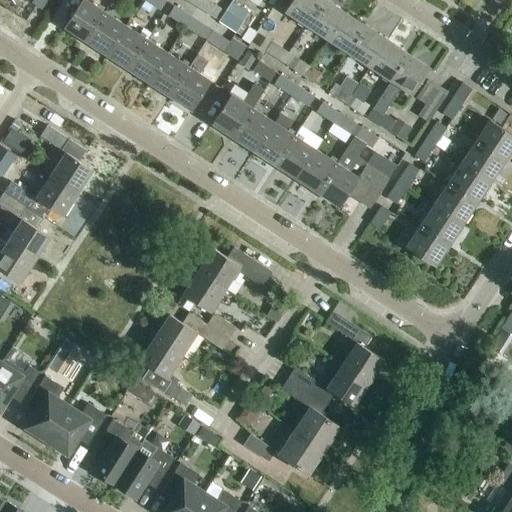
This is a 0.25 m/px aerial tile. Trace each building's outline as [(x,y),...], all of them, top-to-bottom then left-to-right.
[(42,9),(47,0),(33,0),(32,2),(42,9)] [(85,43),(104,14),(82,0),(63,29),(85,43)] [(163,0),(143,0),(160,11),(166,1),(163,0)] [(205,0),(202,0),(198,7),(215,19),(221,10),(205,0)] [(305,28),(323,0),(322,0),(292,0),(284,14),(305,28)] [(326,42),(344,14),(323,0),(305,28),(326,42)] [(185,27),(191,18),(174,7),(168,16),(185,27)] [(236,32),(242,24),(224,12),(219,21),(236,32)] [(106,57),(125,28),(104,14),(85,43),(106,57)] [(344,14),(326,42),(347,56),(365,28),(344,14)] [(191,18),(185,27),(202,39),(208,29),(191,18)] [(125,28),(106,57),(128,71),(146,42),(146,41),(150,35),(142,30),(138,36),(125,28)] [(368,70),(386,42),(365,28),(347,56),(368,70)] [(250,30),(242,41),(250,46),(251,44),(257,34),(250,30)] [(223,52),(230,42),(212,31),(205,41),(223,52)] [(149,85),(168,56),(146,42),(128,71),(149,85)] [(283,64),(289,54),(270,42),(264,52),(283,64)] [(386,42),(368,70),(389,84),(407,56),(386,42)] [(250,71),(258,58),(247,51),(238,64),(250,71)] [(149,85),(170,98),(189,69),(188,69),(168,56),(149,85)] [(407,56),(389,84),(390,84),(367,118),(389,132),(395,123),(383,115),(399,90),(410,98),(429,70),(407,56)] [(303,77),(309,67),(292,57),(286,66),(303,77)] [(189,69),(170,98),(192,112),(210,83),(197,75),(202,67),(193,61),(188,69),(189,69)] [(269,83),(276,73),(259,62),(252,73),(269,83)] [(309,67),(303,77),(321,88),(327,78),(309,67)] [(290,96),(296,86),(279,75),(272,85),(290,96)] [(346,103),(352,95),(334,83),(329,92),(346,103)] [(252,110),(264,92),(254,86),(242,104),(230,96),(211,125),(233,139),(252,110)] [(296,86),(290,96),(307,108),(314,98),(296,86)] [(438,87),(418,117),(427,123),(447,93),(438,87)] [(352,95),(346,103),(364,115),(369,106),(352,95)] [(463,104),(453,98),(442,115),(452,121),(463,104)] [(333,124),(339,114),(321,103),(315,112),(333,124)] [(254,153),(273,124),(252,110),(233,139),(254,153)] [(498,111),(491,121),(499,126),(506,116),(498,111)] [(351,135),(357,126),(339,114),(333,124),(351,135)] [(511,149),(511,136),(491,123),(489,122),(475,143),(504,162),(511,149)] [(395,123),(389,132),(403,142),(410,132),(395,123)] [(426,140),(436,146),(446,130),(436,123),(426,140)] [(273,124),(254,153),(275,167),(294,138),(273,124)] [(50,177),(77,195),(93,172),(78,162),(86,151),(47,125),(40,136),(65,154),(50,177)] [(338,208),(347,194),(369,208),(388,180),(366,166),(357,179),(347,172),(365,145),(371,149),(377,139),(360,128),(336,165),(317,195),(338,208)] [(296,181),(315,151),(294,138),(275,167),(296,181)] [(425,163),(436,146),(426,140),(415,156),(425,163)] [(490,183),(504,162),(475,143),(461,164),(490,183)] [(315,151),(296,181),(317,195),(336,165),(315,151)] [(476,204),(490,183),(461,164),(447,185),(476,204)] [(398,182),(409,189),(420,171),(409,165),(398,182)] [(63,217),(77,195),(50,177),(36,199),(10,182),(3,192),(43,219),(50,208),(63,217)] [(398,206),(409,189),(398,182),(387,199),(398,206)] [(433,207),(462,226),(476,204),(447,185),(433,207)] [(7,243),(34,261),(49,238),(36,230),(42,219),(2,193),(0,196),(0,205),(12,213),(3,226),(14,233),(7,243)] [(380,231),(391,213),(381,207),(370,225),(380,231)] [(448,247),(462,226),(433,207),(419,228),(448,247)] [(434,268),(448,247),(419,228),(405,249),(434,268)] [(0,271),(19,284),(34,261),(7,243),(0,254),(0,271)] [(197,273),(224,291),(236,273),(261,289),(271,275),(232,249),(226,260),(212,250),(197,273)] [(209,314),(224,291),(197,273),(181,296),(209,314)] [(276,325),(285,310),(275,304),(266,319),(276,325)] [(341,368),(368,385),(383,363),(364,350),(371,339),(332,314),(325,324),(356,345),(341,368)] [(228,341),(206,326),(188,315),(182,325),(168,316),(153,339),(181,357),(197,333),(222,350),(228,341)] [(206,326),(228,341),(235,331),(213,316),(206,326)] [(502,351),(511,336),(502,330),(492,344),(502,351)] [(179,382),(169,375),(181,357),(153,339),(138,362),(149,369),(142,380),(163,393),(169,383),(176,387),(179,382)] [(3,361),(0,366),(0,412),(12,393),(22,400),(39,375),(28,368),(24,374),(3,361)] [(368,385),(341,368),(334,363),(319,385),(294,368),(287,379),(327,406),(333,396),(353,409),(368,385)] [(47,442),(69,407),(57,399),(64,389),(45,377),(29,402),(38,409),(26,428),(47,442)] [(320,417),(327,406),(287,379),(280,390),(309,410),(294,433),(324,453),(339,429),(320,417)] [(158,413),(165,402),(159,398),(134,382),(127,392),(158,413)] [(184,407),(191,396),(169,383),(163,393),(184,407)] [(264,387),(259,395),(266,400),(271,392),(264,387)] [(256,423),(265,407),(253,400),(244,416),(256,423)] [(69,407),(47,442),(68,456),(81,436),(90,442),(106,417),(88,405),(82,415),(69,407)] [(184,415),(178,426),(193,435),(199,425),(184,415)] [(114,486),(138,449),(141,444),(128,436),(131,432),(113,420),(90,456),(98,461),(92,472),(114,486)] [(308,477),(324,453),(294,433),(278,457),(308,477)] [(243,447),(268,464),(275,453),(250,436),(243,447)] [(156,488),(174,460),(144,440),(141,444),(138,449),(114,486),(137,500),(148,483),(156,488)] [(161,511),(192,511),(206,492),(193,484),(198,476),(180,464),(161,494),(170,499),(161,511)] [(250,471),(242,483),(253,490),(261,477),(250,471)] [(500,511),(511,511),(511,494),(506,490),(495,509),(500,511)] [(206,492),(192,511),(236,511),(242,503),(223,491),(218,500),(206,492)] [(24,511),(7,501),(0,511),(24,511)]
